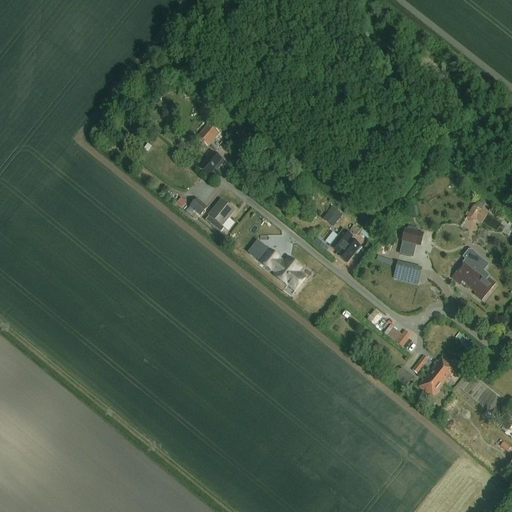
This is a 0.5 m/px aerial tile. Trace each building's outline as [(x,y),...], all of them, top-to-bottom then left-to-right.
[(166,75),(162,72),(155,66),(150,71),(158,78),(161,81),(166,75)] [(209,123),(197,138),(207,146),(219,132),(209,123)] [(220,166),(224,160),(210,150),(206,155),(208,157),(200,168),(209,175),(218,164),(220,166)] [(458,193),(458,179),(449,179),(450,193),(458,193)] [(197,198),(185,211),(196,220),(207,207),(197,198)] [(221,226),(234,211),(221,200),(208,216),(213,220),(211,223),(214,226),(217,223),(221,226)] [(474,204),(466,215),(481,225),(488,213),(474,204)] [(333,227),(343,216),(332,208),(323,219),(333,227)] [(347,263),(356,252),(357,253),(361,248),(352,240),(353,238),(343,231),(330,247),(338,253),(337,254),(337,255),(347,263)] [(406,231),(403,241),(416,245),(419,245),(422,235),(406,231)] [(259,264),(271,274),(271,273),(275,276),(273,278),(286,289),(290,284),(297,290),(305,280),(298,275),(301,270),(288,260),(283,266),(279,263),(280,261),(269,252),(259,264)] [(478,259),(473,255),(464,265),(453,278),(461,285),(461,284),(469,290),(470,289),(475,293),(475,294),(482,300),(495,284),(480,271),(484,267),(477,261),(478,259)] [(379,256),(377,260),(391,265),(392,261),(379,256)] [(397,263),(393,280),(418,285),(422,269),(397,263)] [(385,335),(393,341),(399,333),(391,327),(385,335)] [(404,347),(411,337),(404,332),(396,344),(403,349),(404,347)] [(419,374),(428,358),(424,356),(414,372),(419,374)] [(429,373),(444,384),(449,377),(447,376),(452,368),(441,359),(429,373)] [(413,378),(401,368),(396,376),(389,370),(385,374),(404,389),(413,378)] [(438,391),(444,384),(429,373),(418,387),(430,397),(436,389),(438,391)] [(508,453),(511,448),(504,442),(501,447),(508,453)]
